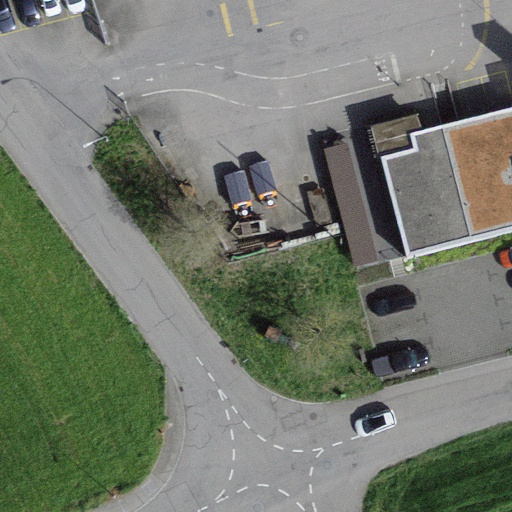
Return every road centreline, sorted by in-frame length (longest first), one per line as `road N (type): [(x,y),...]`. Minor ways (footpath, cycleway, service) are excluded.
road 1 (residential): [(0,104),(269,475)]
road 2 (residential): [(269,475),(511,393)]
